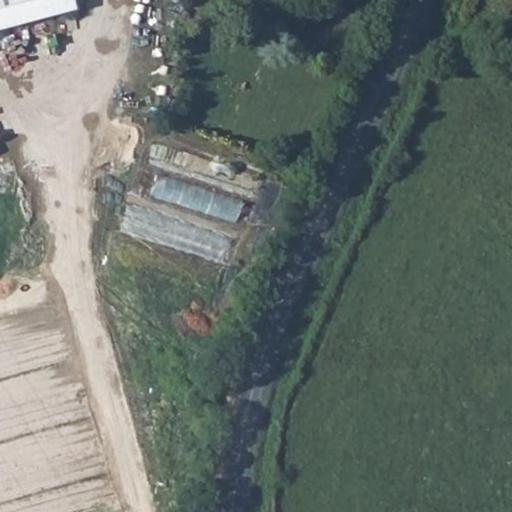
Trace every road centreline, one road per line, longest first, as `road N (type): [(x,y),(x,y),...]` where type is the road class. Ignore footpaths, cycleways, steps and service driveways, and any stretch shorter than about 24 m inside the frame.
road 1 (secondary): [(233,511),(243,421),(264,340),(421,0)]
road 2 (track): [(139,511),(80,287),(80,196),(104,0)]
